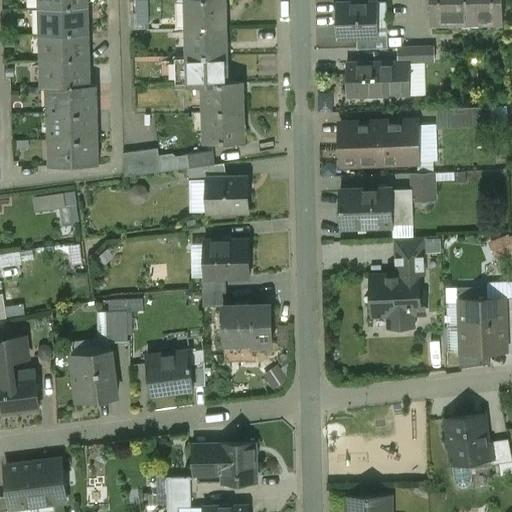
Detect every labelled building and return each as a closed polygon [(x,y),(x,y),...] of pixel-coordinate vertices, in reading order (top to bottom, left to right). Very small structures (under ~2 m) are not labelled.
[(89,0),(38,0),(39,9),(89,7),(89,0)] [(140,0),(139,23),(148,23),(149,0),(140,0)] [(188,28),(187,0),(178,0),(176,4),(176,28),(176,29),(188,29),(188,28)] [(187,0),(188,28),(225,27),(224,0),(187,0)] [(476,22),(475,0),(430,0),(431,23),(476,22)] [(504,22),(503,0),(475,0),(476,22),(504,22)] [(377,3),(337,4),(338,39),(357,38),(378,38),(378,36),(377,3)] [(89,7),(39,9),(40,35),(90,33),(89,7)] [(225,27),(188,28),(188,29),(189,56),(226,55),(225,27)] [(90,33),(40,35),(40,61),(91,59),(90,33)] [(378,38),(357,38),(357,50),(388,49),(387,36),(378,36),(378,38)] [(424,47),(398,48),(398,63),(409,63),(425,62),(424,47)] [(434,47),(424,47),(425,62),(434,62),(434,47)] [(227,82),(226,55),(189,56),(190,85),(227,84),(227,82)] [(190,85),(189,56),(176,56),(176,86),(190,86),(190,85)] [(91,59),(40,61),(41,87),(97,85),(91,85),(91,59)] [(387,62),(347,63),(347,64),(349,64),(349,73),(347,73),(348,97),(368,97),(368,93),(383,92),(383,75),(388,75),(387,63),(387,62)] [(398,63),(387,63),(388,75),(383,75),(383,92),(368,93),(368,97),(369,97),(374,99),(378,97),(388,96),(392,98),(396,96),(410,96),(409,63),(398,63)] [(227,84),(190,85),(190,86),(205,85),(205,113),(242,112),(242,82),(227,82),(227,84)] [(97,85),(41,87),(41,88),(48,87),(49,113),(98,111),(97,85)] [(458,109),(437,110),(437,121),(459,120),(458,109)] [(49,113),(47,113),(48,139),(99,138),(98,111),(49,113)] [(242,112),(205,113),(206,142),(243,141),(242,112)] [(416,123),(340,125),(342,164),(418,162),(416,123)] [(99,138),(48,139),(49,166),(99,164),(99,138)] [(158,148),(146,150),(149,173),(162,172),(158,148)] [(146,150),(135,151),(139,175),(149,173),(146,150)] [(213,150),(187,154),(189,168),(215,165),(213,150)] [(135,151),(123,153),(124,177),(139,175),(135,151)] [(215,165),(189,168),(191,181),(206,180),(206,178),(226,178),(224,164),(215,165)] [(434,173),(412,174),(413,202),(435,201),(434,173)] [(226,178),(206,178),(206,180),(207,193),(207,212),(249,211),(248,178),(230,178),(226,178)] [(392,190),(340,191),(341,228),(393,227),(392,190)] [(63,209),(64,234),(81,233),(79,191),(37,193),(37,211),(63,209)] [(207,212),(207,193),(195,194),(195,212),(207,212)] [(495,255),(511,251),(511,235),(492,239),(495,255)] [(423,238),(394,239),(396,266),(397,266),(398,276),(418,275),(418,273),(425,273),(423,238)] [(249,241),(205,241),(205,277),(205,278),(226,277),(250,277),(249,241)] [(72,273),(89,271),(85,243),(69,245),(72,273)] [(19,253),(0,255),(0,268),(21,265),(19,253)] [(418,275),(398,276),(398,278),(390,278),(390,276),(374,277),(374,276),(371,277),(371,279),(372,279),(373,313),(373,314),(373,316),(375,316),(389,315),(390,325),(389,325),(389,327),(392,327),(410,326),(413,326),(412,324),(411,314),(424,314),(423,295),(419,295),(418,275)] [(226,290),(226,277),(205,278),(205,277),(202,277),(203,292),(226,290)] [(487,287),(456,288),(457,301),(460,301),(460,300),(487,299),(487,287)] [(226,290),(203,292),(203,307),(221,307),(223,307),(227,307),(226,290)] [(487,299),(460,300),(460,301),(461,327),(504,326),(503,299),(487,299)] [(227,307),(223,307),(224,343),(252,342),(252,344),(272,344),(271,306),(227,307)] [(127,312),(106,313),(107,343),(128,342),(127,312)] [(504,326),(461,327),(462,353),(462,354),(489,353),(505,352),(504,326)] [(7,340),(3,344),(0,344),(0,375),(13,374),(11,361),(27,359),(24,337),(7,340)] [(204,350),(189,352),(193,382),(194,388),(205,387),(204,350)] [(111,351),(72,356),(78,403),(117,398),(111,351)] [(189,352),(146,358),(151,393),(169,391),(168,385),(193,382),(189,352)] [(489,353),(462,354),(462,353),(459,353),(459,369),(490,365),(489,353)] [(35,377),(14,380),(13,374),(0,375),(0,413),(39,408),(35,377)] [(483,414),(447,419),(453,465),(470,463),(493,460),(494,459),(492,442),(487,443),(483,414)] [(511,459),(508,440),(492,442),(494,459),(493,460),(494,465),(499,464),(501,476),(511,474),(511,459)] [(255,443),(222,444),(222,445),(222,474),(223,484),(257,483),(255,443)] [(222,445),(192,446),(193,469),(196,469),(196,475),(222,474),(222,445)] [(61,460),(6,467),(9,495),(11,509),(12,509),(66,502),(61,460)] [(470,463),(453,465),(455,480),(457,485),(461,488),(467,487),(471,483),(472,478),(470,463)] [(190,478),(167,478),(167,503),(191,498),(190,478)] [(9,495),(0,496),(0,511),(12,511),(12,509),(11,509),(9,495)] [(390,511),(391,496),(348,497),(348,511),(390,511)] [(191,498),(167,503),(167,511),(178,511),(191,510),(191,509),(191,498)]
